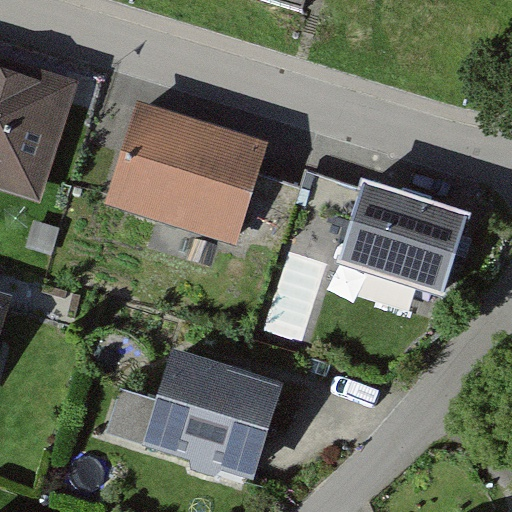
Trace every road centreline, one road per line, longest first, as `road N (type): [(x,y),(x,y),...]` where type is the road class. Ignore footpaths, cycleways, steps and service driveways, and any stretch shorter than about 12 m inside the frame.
road 1 (residential): [(0,1),(511,153)]
road 2 (residential): [(320,511),(480,345),(511,300)]
